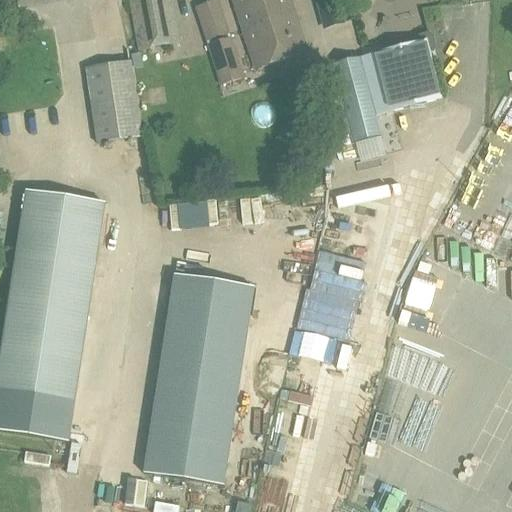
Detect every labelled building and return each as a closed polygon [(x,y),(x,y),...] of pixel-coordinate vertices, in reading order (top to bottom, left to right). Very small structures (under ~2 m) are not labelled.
[(144,135),(129,57),(118,0),(89,0),(87,0),(99,66),(84,68),(97,145),(144,135)] [(128,0),(138,52),(181,45),(172,0),(128,0)] [(233,0),(243,30),(294,14),(289,0),(233,0)] [(343,10),(340,0),(328,0),(332,13),(343,10)] [(204,39),(228,31),(218,1),(195,10),(204,39)] [(243,30),(250,52),(255,69),(306,51),(294,14),(243,30)] [(244,80),(228,31),(204,39),(220,87),(244,80)] [(417,43),(360,58),(333,65),(351,134),(354,144),(380,138),(378,127),(376,117),(441,100),(429,53),(432,53),(435,48),(433,36),(428,33),(419,35),(416,40),(417,43)] [(0,372),(0,434),(71,444),(104,207),(25,195),(0,372)] [(328,206),(305,303),(363,317),(386,220),(328,206)] [(175,277),(147,475),(226,487),(254,289),(175,277)]
